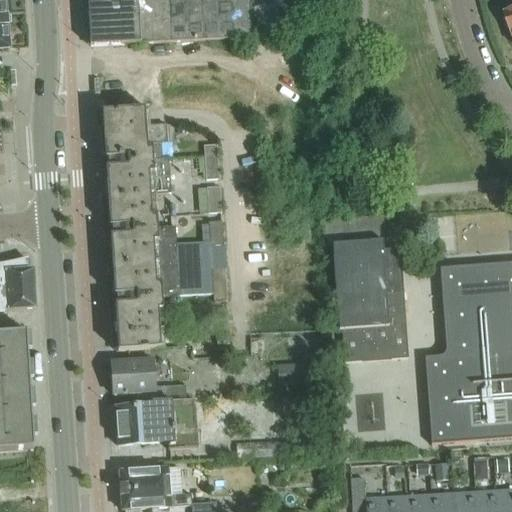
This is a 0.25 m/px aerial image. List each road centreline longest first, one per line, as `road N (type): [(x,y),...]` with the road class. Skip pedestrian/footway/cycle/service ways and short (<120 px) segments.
road 1 (secondary): [(68,511),(49,228)]
road 2 (secondary): [(49,228),(45,0)]
road 3 (residential): [(511,124),(474,49),(462,0)]
